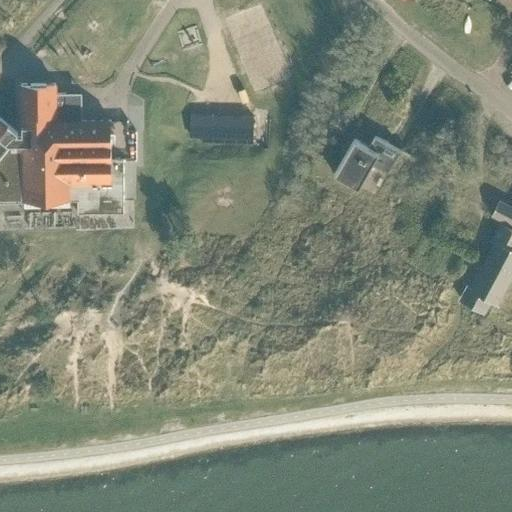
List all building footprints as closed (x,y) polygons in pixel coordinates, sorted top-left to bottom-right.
[(0,228),(79,228),(79,213),(124,213),(124,160),(111,160),(111,121),(82,121),(81,111),(66,111),(66,93),(56,93),(56,84),(21,84),(22,135),(16,135),(18,132),(16,131),(0,117),(0,228)] [(253,138),(253,117),(191,115),(190,136),(200,137),(253,138)] [(369,146),(354,138),(334,174),(358,188),(372,165),(388,174),(401,150),(375,136),(369,146)] [(511,207),(499,201),(492,216),(511,226),(511,207)] [(511,230),(501,225),(493,242),(497,243),(473,290),(470,288),(463,302),(484,313),(490,301),(493,303),(494,302),(498,304),(511,276),(511,230)]
